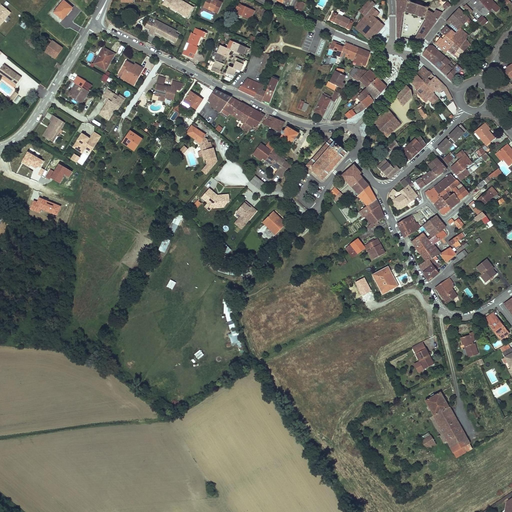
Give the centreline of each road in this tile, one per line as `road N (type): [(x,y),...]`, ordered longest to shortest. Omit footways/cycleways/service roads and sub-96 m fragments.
road 1 (residential): [(94,23),(296,122),(355,125)]
road 2 (residential): [(380,193),(438,306),(470,315),(497,301)]
road 3 (residential): [(229,172),(310,212),(357,150)]
road 4 (residential): [(94,23),(31,124),(0,147)]
road 5 (residential): [(392,49),(267,0)]
road 6 (residential): [(380,193),(468,108)]
road 7 (unknown): [(446,313),(458,391),(474,429)]
